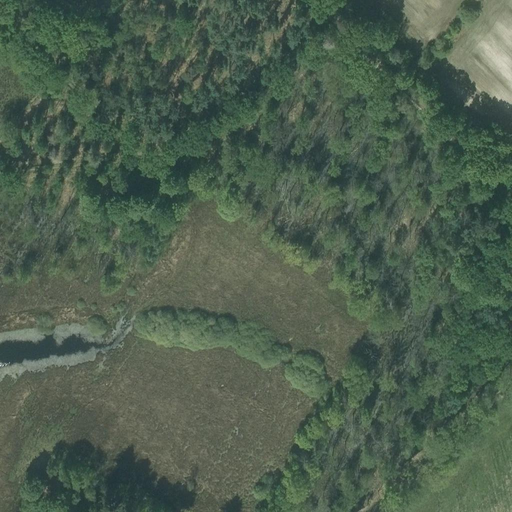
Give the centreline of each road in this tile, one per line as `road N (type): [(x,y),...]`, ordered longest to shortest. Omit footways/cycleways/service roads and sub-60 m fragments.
road 1 (track): [(340,30),(142,160),(0,174)]
road 2 (track): [(335,0),(511,183)]
road 3 (track): [(0,29),(57,74),(150,171)]
road 4 (track): [(367,511),(511,375)]
